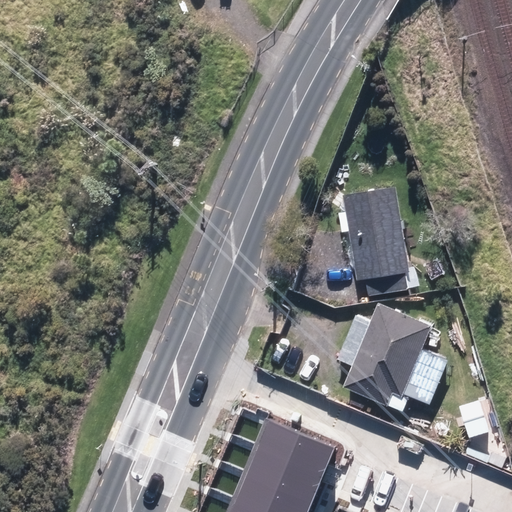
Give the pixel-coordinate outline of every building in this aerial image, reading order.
[(364,275),(367,291),(406,284),(403,268),(407,266),(392,181),(341,190),(357,276),(364,275)] [(343,382),(387,399),(391,388),(399,391),(428,317),(376,297),(343,382)] [(335,446),(267,419),(257,444),(324,471),(335,446)] [(324,471),(257,444),(245,471),(313,499),(324,471)] [(268,511),(307,511),(313,499),(245,471),(234,498),(268,511)] [(268,511),(234,498),(228,511),(268,511)]
